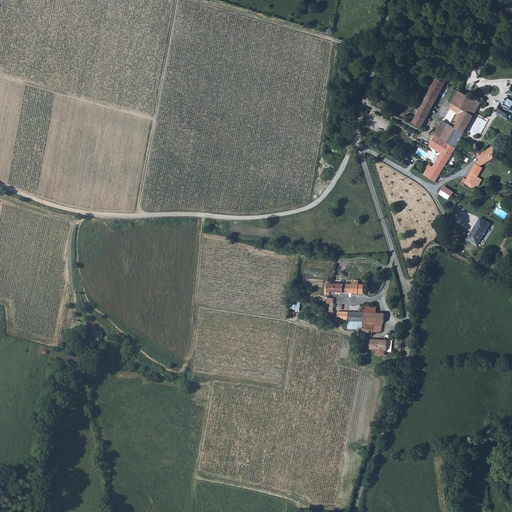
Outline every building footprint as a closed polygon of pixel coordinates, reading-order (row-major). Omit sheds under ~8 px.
[(412,123),(420,127),(444,83),(437,79),(412,123)] [(511,121),(511,119),(511,88),(509,93),(511,94),(505,104),(503,103),(497,112),(511,121)] [(458,124),(466,128),(480,103),(467,96),(464,94),(458,91),(451,104),(465,111),(463,115),(458,124)] [(386,110),(390,104),(378,98),(375,105),(386,110)] [(451,104),(449,108),(458,113),(463,115),(465,111),(451,104)] [(458,113),(453,121),(458,124),(463,115),(458,113)] [(442,121),(434,135),(440,138),(447,124),(442,121)] [(448,142),(455,128),(450,125),(447,124),(440,138),(448,142)] [(464,133),(466,128),(458,124),(455,128),(464,133)] [(459,141),(464,133),(455,128),(448,142),(456,147),(459,141)] [(445,147),(448,142),(440,138),(434,135),(431,140),(445,147)] [(428,177),(435,181),(456,147),(448,142),(445,147),(433,168),(430,166),(427,170),(432,172),(428,177)] [(492,147),(485,151),(490,159),(497,155),(492,147)] [(479,165),(490,159),(485,151),(479,155),(477,155),(478,158),(476,161),(472,168),(468,175),(471,177),(476,179),(482,168),(479,165)] [(472,187),(477,186),(475,181),(473,183),(468,180),(463,177),(461,180),(472,187)] [(444,186),(439,193),(450,199),(454,191),(444,186)] [(490,223),(481,218),(468,239),(478,245),(490,223)] [(358,293),(359,284),(359,280),(352,279),(352,284),(334,283),(328,283),(327,292),(358,293)] [(337,319),(363,320),(364,312),(338,311),(337,319)] [(385,313),(364,312),(363,320),(385,322),(385,313)] [(72,327),(80,329),(81,322),(73,320),(72,327)] [(363,323),(362,331),(373,333),(373,332),(375,324),(363,323)] [(95,338),(94,342),(101,343),(103,332),(92,330),(91,337),(95,338)] [(390,340),(373,338),(371,348),(388,350),(390,340)]
